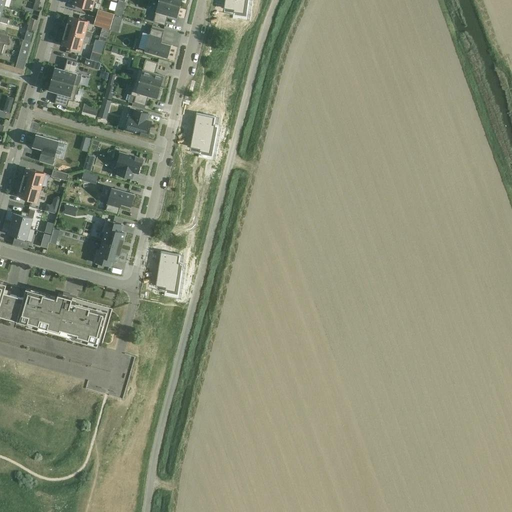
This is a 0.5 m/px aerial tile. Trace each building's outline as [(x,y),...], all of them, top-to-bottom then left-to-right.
[(74,0),(73,5),(92,10),(94,1),(99,3),(99,0),(74,0)] [(179,5),(162,0),(157,0),(152,20),(164,24),(167,14),(176,16),(179,5)] [(225,0),(224,8),(234,10),(234,11),(244,13),(245,0),(225,0)] [(95,17),(112,22),(114,14),(97,9),(95,17)] [(114,14),(112,22),(121,24),(123,16),(114,14)] [(66,30),(84,36),(91,37),(92,32),(86,30),(86,29),(88,21),(70,16),(66,30)] [(112,22),(95,17),(93,25),(110,29),(112,22)] [(145,51),(167,57),(171,45),(161,42),(164,31),(151,28),(145,51)] [(84,36),(66,30),(62,45),(80,50),(83,41),(89,43),(91,37),(84,36)] [(27,31),(24,40),(31,42),(33,33),(27,31)] [(10,36),(0,33),(0,54),(1,55),(3,48),(5,44),(7,44),(10,36)] [(24,40),(16,67),(24,69),(31,42),(24,40)] [(93,60),(100,62),(102,54),(92,51),(90,59),(91,59),(93,60)] [(169,66),(171,59),(159,57),(158,64),(169,66)] [(86,58),(84,65),(91,67),(93,60),(91,59),(90,59),(86,58)] [(56,67),(52,78),(78,86),(81,74),(76,73),(79,62),(67,59),(64,70),(56,67)] [(137,68),(134,79),(160,87),(161,83),(163,84),(165,76),(154,73),(157,62),(145,59),(142,69),(137,68)] [(107,83),(103,97),(111,99),(115,86),(112,85),(115,74),(110,73),(107,83)] [(52,78),(49,90),(58,93),(55,103),(66,106),(68,100),(73,101),(78,86),(52,78)] [(131,91),(128,101),(133,102),(145,106),(148,95),(159,98),(161,91),(159,90),(160,87),(138,81),(134,79),(131,91)] [(103,99),(100,107),(108,110),(111,101),(103,99)] [(5,102),(2,111),(6,112),(10,113),(12,105),(5,102)] [(84,104),(82,112),(96,116),(98,108),(84,104)] [(129,115),(125,129),(128,130),(148,136),(152,121),(148,120),(150,113),(135,109),(130,107),(128,115),(129,115)] [(215,116),(196,113),(190,147),(200,148),(200,150),(210,152),(215,124),(214,124),(215,116)] [(42,153),(40,160),(52,164),(59,140),(36,134),(33,146),(43,149),(42,153)] [(143,158),(120,152),(116,167),(119,168),(117,175),(132,179),(134,172),(139,173),(143,158)] [(23,182),(41,187),(45,172),(26,167),(23,182)] [(53,168),(51,175),(67,179),(69,173),(53,168)] [(84,171),(82,179),(89,181),(91,173),(84,171)] [(41,187),(23,182),(19,197),(37,202),(41,187)] [(105,211),(118,214),(121,203),(131,206),(134,194),(112,187),(105,211)] [(54,198),(53,203),(59,205),(61,200),(62,197),(58,196),(54,198)] [(63,211),(63,212),(69,214),(71,205),(65,203),(65,204),(63,211)] [(11,223),(30,228),(33,218),(34,214),(22,211),(21,214),(14,212),(11,223)] [(105,233),(103,241),(121,247),(125,232),(121,231),(123,224),(105,219),(101,232),(105,233)] [(27,241),(30,228),(11,223),(9,233),(16,235),(15,238),(13,244),(28,248),(30,242),(27,241)] [(117,261),(121,247),(103,241),(100,250),(96,248),(93,261),(110,266),(112,260),(117,261)] [(180,254),(161,251),(156,285),(165,287),(165,288),(176,290),(180,262),(178,261),(180,254)] [(5,288),(7,281),(0,279),(0,314),(13,318),(17,319),(27,322),(27,324),(48,330),(49,329),(67,334),(67,335),(88,341),(89,341),(98,343),(108,309),(111,310),(102,344),(103,344),(113,306),(59,291),(58,295),(27,286),(25,293),(5,288)]
